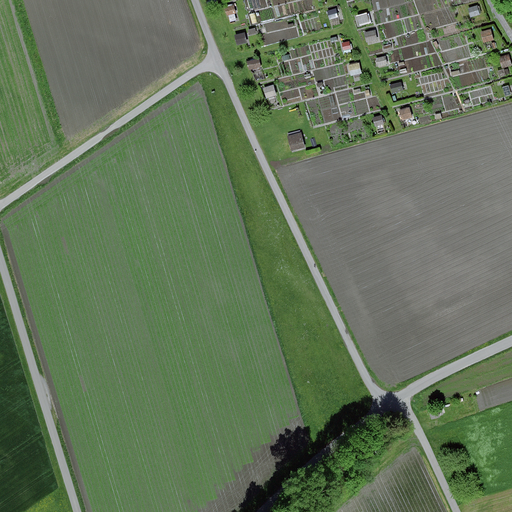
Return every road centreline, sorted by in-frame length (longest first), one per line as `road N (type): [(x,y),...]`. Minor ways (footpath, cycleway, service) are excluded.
road 1 (track): [(381,408),(194,0)]
road 2 (track): [(511,343),(400,394),(274,511)]
road 3 (track): [(216,59),(0,206)]
road 4 (track): [(0,268),(76,511)]
road 5 (track): [(400,394),(456,511)]
